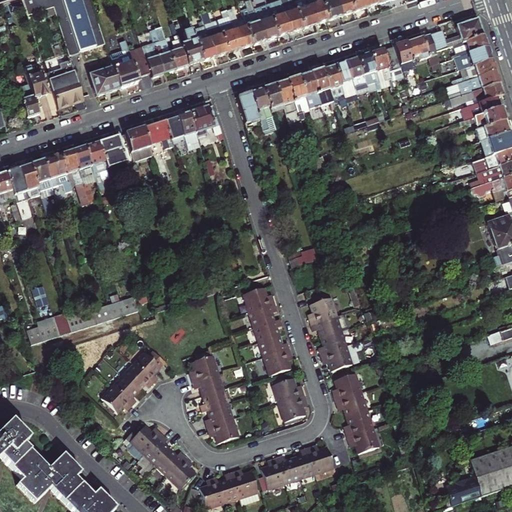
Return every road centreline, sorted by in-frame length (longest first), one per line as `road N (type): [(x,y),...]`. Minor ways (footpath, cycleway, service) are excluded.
road 1 (residential): [(163,403),(195,448),(217,461),(309,432),(321,413),(215,81)]
road 2 (residential): [(215,81),(466,0)]
road 3 (residential): [(0,152),(215,81)]
road 4 (residential): [(0,409),(47,420),(139,511)]
